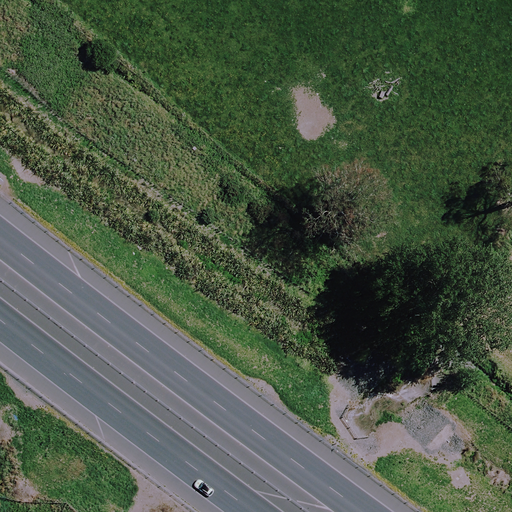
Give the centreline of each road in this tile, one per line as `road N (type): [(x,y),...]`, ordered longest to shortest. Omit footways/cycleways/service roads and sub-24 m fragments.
road 1 (motorway): [(0,238),(360,511)]
road 2 (motorway): [(246,511),(0,322)]
